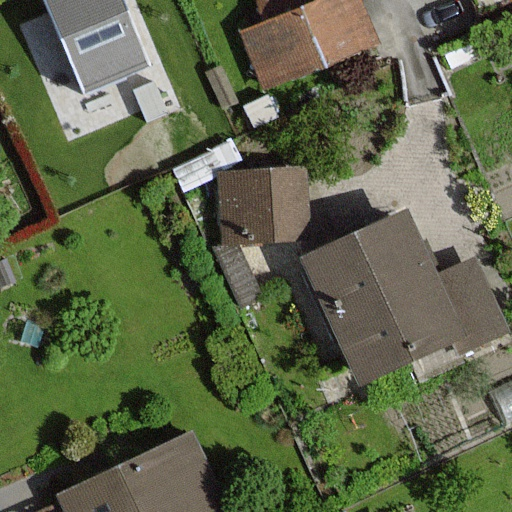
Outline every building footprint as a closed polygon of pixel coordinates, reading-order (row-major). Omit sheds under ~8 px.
[(50,0),(89,89),(146,64),(118,0),(50,0)] [(357,0),(327,0),(247,33),(268,83),(374,40),(357,0)] [(303,173),(223,179),(228,239),(308,232),(303,173)] [(311,257),(363,375),(458,334),(464,347),(504,330),(473,261),(434,278),(430,270),(406,216),(311,257)] [(226,511),(192,437),(63,496),(70,511),(226,511)]
